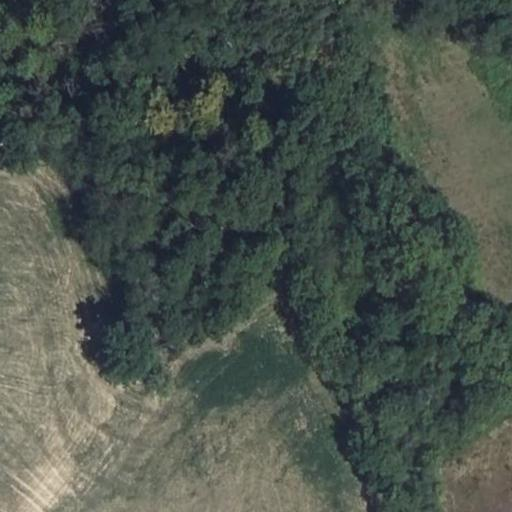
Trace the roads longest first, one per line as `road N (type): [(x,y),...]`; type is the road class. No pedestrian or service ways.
road 1 (track): [(245,17),(363,106),(463,291),(511,317)]
road 2 (track): [(252,0),(245,17),(277,125)]
